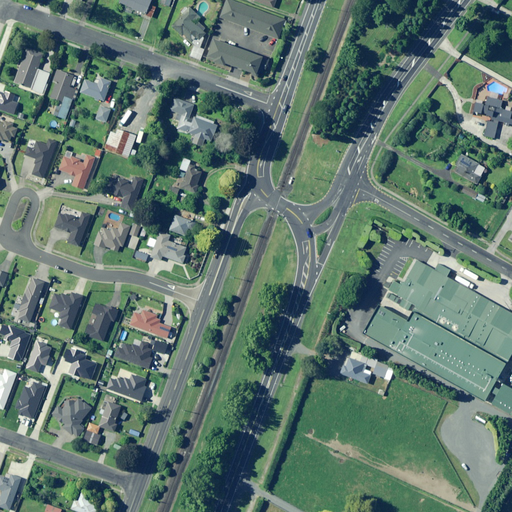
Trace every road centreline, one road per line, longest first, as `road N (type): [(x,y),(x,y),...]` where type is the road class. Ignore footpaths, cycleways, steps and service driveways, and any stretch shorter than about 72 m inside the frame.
road 1 (residential): [(10,9),(277,107)]
road 2 (primary): [(224,511),(304,286)]
road 3 (tertiary): [(346,181),(377,115),(463,0)]
road 4 (residential): [(18,246),(206,302)]
road 5 (secondary): [(138,485),(206,302)]
road 6 (unclassified): [(511,273),(346,181)]
road 7 (residential): [(0,436),(138,485)]
road 8 (secondary): [(206,302),(238,215),(260,186)]
road 9 (residential): [(18,246),(35,204),(30,190),(18,193),(8,240)]
